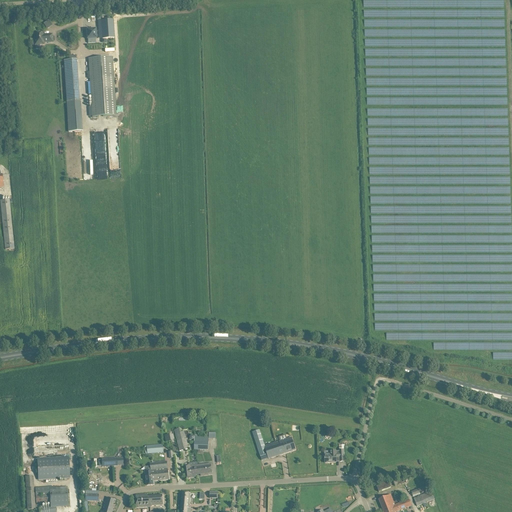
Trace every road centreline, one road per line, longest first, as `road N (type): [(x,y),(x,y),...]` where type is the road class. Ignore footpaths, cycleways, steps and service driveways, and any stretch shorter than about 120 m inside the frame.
road 1 (primary): [(473,389),(361,357),(243,338),(105,341),(0,357)]
road 2 (unclassified): [(118,511),(140,489),(352,480)]
road 3 (unclassified): [(511,420),(380,381),(352,480)]
